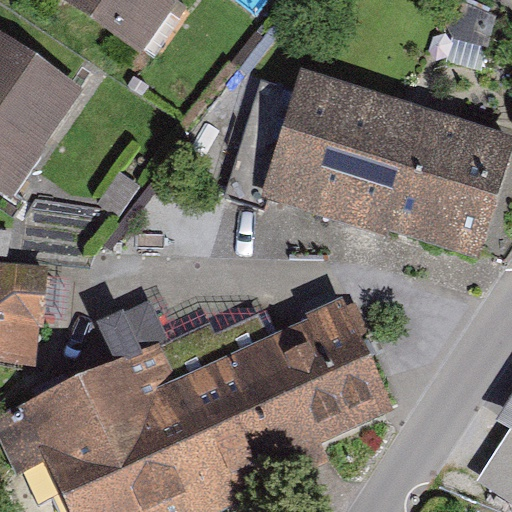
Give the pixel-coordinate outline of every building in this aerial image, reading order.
[(50,0),(49,2),(144,64),(184,0),(50,0)] [(84,91),(101,70),(48,27),(31,48),(84,91)] [(86,99),(0,38),(0,200),(15,211),(86,99)] [(480,269),(511,168),(511,145),(305,79),(299,99),(265,88),(229,197),(391,250),(393,243),(480,269)] [(0,372),(39,375),(42,335),(46,335),(51,273),(0,268),(0,372)] [(395,419),(342,307),(282,339),(268,318),(216,341),(211,330),(169,348),(153,308),(97,333),(115,373),(0,424),(0,441),(18,484),(48,472),(66,511),(241,511),(333,470),(325,454),(395,419)] [(511,405),(497,428),(511,438),(511,405)]
